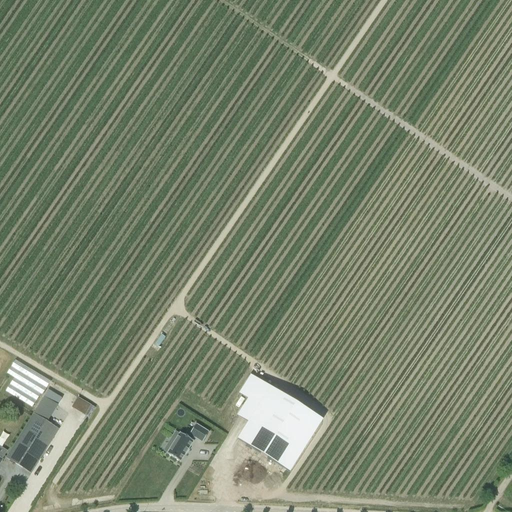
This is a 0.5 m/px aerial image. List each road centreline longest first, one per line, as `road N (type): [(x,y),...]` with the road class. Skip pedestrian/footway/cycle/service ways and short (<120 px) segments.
road 1 (track): [(384,0),(53,482)]
road 2 (track): [(511,200),(218,0)]
road 3 (track): [(224,494),(272,495),(326,419),(172,307)]
road 4 (unclassified): [(278,511),(107,511)]
road 5 (track): [(105,405),(0,344)]
